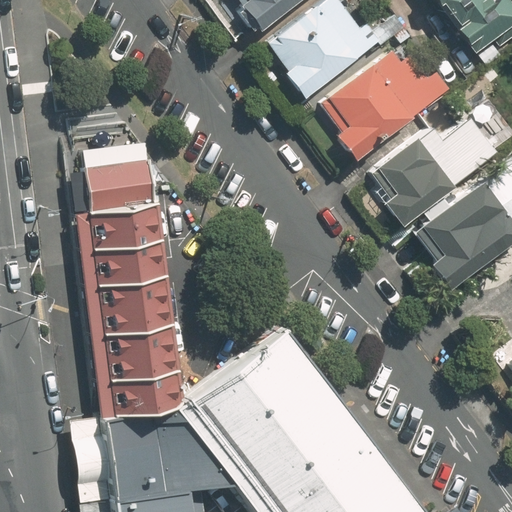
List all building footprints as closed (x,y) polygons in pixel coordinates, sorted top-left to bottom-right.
[(210,0),(229,24),(260,0),(210,0)] [(472,0),(394,0),(441,62),(491,25),(472,0)] [(302,1),(240,48),(280,101),(342,54),(302,1)] [(349,64),(295,104),(332,152),(386,112),(349,64)] [(438,114),(354,178),(383,215),(466,151),(438,114)] [(67,214),(92,417),(167,408),(178,399),(153,202),(144,201),(139,141),(73,147),(80,213),(67,214)] [(511,155),(507,149),(452,191),(482,231),(511,208),(511,155)] [(415,511),(276,326),(178,399),(167,408),(223,483),(244,511),(415,511)] [(511,378),(500,386),(511,401),(511,352),(499,362),(511,378)] [(92,417),(101,499),(179,488),(223,483),(167,408),(92,417)] [(103,511),(101,499),(92,417),(62,421),(73,511),(103,511)] [(182,511),(179,488),(101,499),(103,511),(182,511)]
